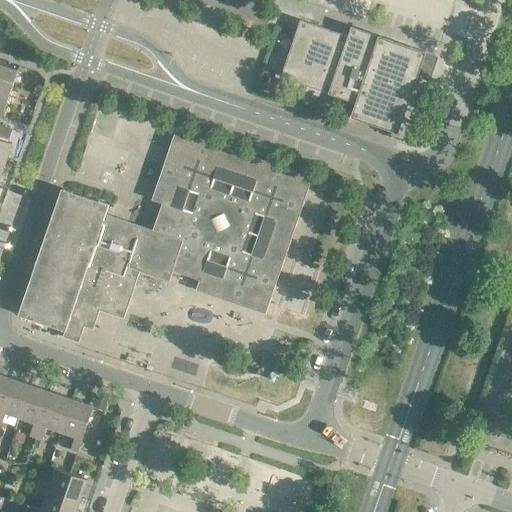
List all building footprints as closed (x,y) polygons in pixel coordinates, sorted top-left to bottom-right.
[(347,37),(306,23),(301,36),(294,34),(279,77),(354,103),(350,117),(396,132),(415,77),(428,81),(436,57),(423,53),(424,52),(421,51),(421,52),(410,48),(411,47),(408,46),(408,47),(379,37),(379,36),(377,36),(374,46),(348,37),(349,35),(348,34),(347,37)] [(18,71),(0,64),(0,116),(2,118),(18,71)] [(176,131),(166,161),(171,163),(168,171),(163,170),(153,199),(172,206),(169,215),(159,212),(153,231),(106,214),(109,205),(62,188),(18,315),(65,331),(63,337),(79,342),(84,326),(94,329),(100,310),(124,318),(131,298),(127,297),(130,288),(134,289),(141,270),(169,280),(173,270),(200,280),(197,289),(265,313),(276,283),(278,275),(299,216),(302,207),(312,177),(282,167),(274,164),(176,131)] [(0,162),(5,164),(12,143),(0,138),(0,162)] [(0,408),(10,379),(0,375),(0,408)] [(30,386),(10,379),(0,408),(0,425),(1,426),(5,412),(20,417),(30,386)] [(51,392),(30,386),(20,417),(34,422),(29,436),(35,438),(51,392)] [(71,399),(51,392),(35,438),(42,440),(46,426),(60,431),(71,399)] [(93,407),(71,399),(60,431),(75,436),(70,450),(77,452),(93,407)] [(37,479),(35,485),(80,501),(88,479),(55,468),(50,483),(37,479)] [(76,511),(80,501),(35,485),(33,491),(46,496),(41,510),(45,511),(76,511)]
